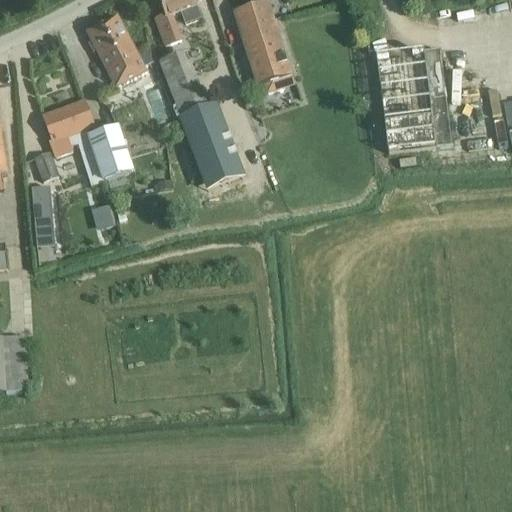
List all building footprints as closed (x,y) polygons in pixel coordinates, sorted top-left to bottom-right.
[(156,21),(166,49),(182,43),(173,18),(181,15),(185,27),(201,22),(196,10),(198,10),(194,0),(158,0),(165,18),(156,21)] [(234,15),(258,90),(266,87),(268,95),(295,87),(269,5),(234,15)] [(138,59),(127,37),(118,19),(88,35),(116,91),(147,75),(144,70),(154,65),(149,54),(138,59)] [(439,53),(417,56),(376,61),(388,157),(378,158),(379,166),(387,165),(388,171),(412,168),(412,164),(428,162),(427,152),(472,147),(470,129),(450,131),(439,53)] [(187,55),(161,65),(183,121),(208,111),(187,55)] [(364,99),(358,101),(360,113),(369,111),(367,103),(365,104),(364,99)] [(95,129),(93,123),(86,104),(64,112),(66,115),(45,123),(44,120),(53,144),(50,145),(56,160),(72,154),(71,151),(80,147),(96,197),(108,193),(105,187),(104,182),(89,139),(91,139),(88,131),(95,129)] [(240,169),(217,108),(208,111),(183,121),(181,122),(204,183),(240,169)] [(114,130),(91,139),(89,139),(104,182),(105,187),(133,177),(127,161),(126,162),(114,130)] [(35,167),(25,171),(32,189),(57,180),(59,179),(50,156),(34,162),(35,167)] [(159,187),(154,187),(155,194),(159,193),(159,194),(173,192),(171,183),(158,185),(159,187)] [(49,205),(34,206),(38,246),(53,245),(49,205)] [(174,207),(170,214),(172,221),(178,225),(186,223),(189,216),(187,209),(181,206),(174,207)] [(0,398),(30,397),(26,342),(0,342),(0,398)]
